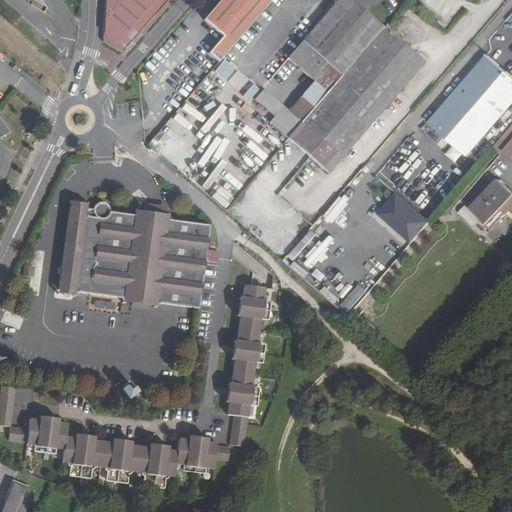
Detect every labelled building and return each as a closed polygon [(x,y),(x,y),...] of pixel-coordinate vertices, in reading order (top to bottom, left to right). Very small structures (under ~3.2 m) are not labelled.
[(106,0),(105,2),(103,34),(115,45),(154,0),(106,0)] [(220,0),(204,20),(223,36),(208,53),(219,62),(271,0),(220,0)] [(351,0),(337,0),(288,58),(314,80),(284,115),(297,126),(287,138),(307,155),(403,44),(351,0)] [(328,173),(424,62),(403,44),(307,155),(328,173)] [(511,103),(511,75),(487,54),(428,122),(467,156),(511,103)] [(273,128),(247,106),(233,121),(259,144),(273,128)] [(273,128),(259,144),(272,155),(286,139),(287,138),(297,126),(284,115),(273,128)] [(0,138),(9,133),(4,126),(0,121),(0,138)] [(511,125),(492,149),(495,151),(511,130),(511,125)] [(511,141),(503,151),(509,157),(511,153),(511,141)] [(511,207),(511,192),(497,179),(469,208),(486,224),(502,207),(507,213),(511,207)] [(166,211),(137,207),(136,216),(86,209),(69,207),(58,290),(132,300),(131,304),(146,306),(147,302),(198,309),(208,235),(209,226),(165,220),(166,211)] [(365,229),(399,257),(417,236),(383,207),(365,229)] [(502,207),(486,224),(491,229),(507,213),(502,207)] [(32,277),(33,268),(24,268),(23,276),(32,277)] [(251,286),(244,286),(227,415),(233,416),(247,418),(249,405),(257,406),(259,388),(251,387),(255,363),(262,363),(265,345),(257,344),(260,320),(268,321),(270,302),(263,301),(265,288),(260,288),(261,281),(252,273),(251,286)] [(363,311),(357,305),(348,316),(354,321),(363,311)] [(363,318),(357,324),(363,329),(369,323),(363,318)] [(420,362),(412,371),(422,379),(429,370),(420,362)] [(0,393),(0,426),(10,427),(14,388),(1,387),(0,393)] [(28,430),(10,427),(8,441),(26,443),(26,445),(34,446),(32,458),(54,461),(56,449),(64,450),(62,463),(70,464),(69,476),(90,479),(92,467),(107,469),(105,481),(127,484),(129,472),(144,474),(142,486),(164,489),(165,477),(174,478),(175,465),(183,466),(182,478),(203,481),(205,469),(213,470),(214,460),(228,462),(229,448),(216,446),(216,443),(179,438),(177,451),(66,437),(67,424),(29,419),(28,430)] [(243,447),(247,421),(233,419),(229,446),(243,447)] [(24,511),(33,491),(13,483),(1,511),(24,511)]
